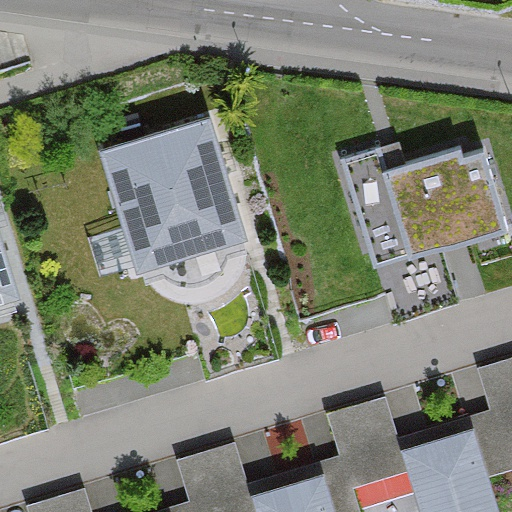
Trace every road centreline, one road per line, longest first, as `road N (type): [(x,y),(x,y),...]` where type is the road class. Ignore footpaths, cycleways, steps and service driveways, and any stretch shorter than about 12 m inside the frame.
road 1 (residential): [(511,316),(0,468)]
road 2 (residential): [(311,24),(511,51)]
road 3 (residential): [(132,0),(311,24)]
